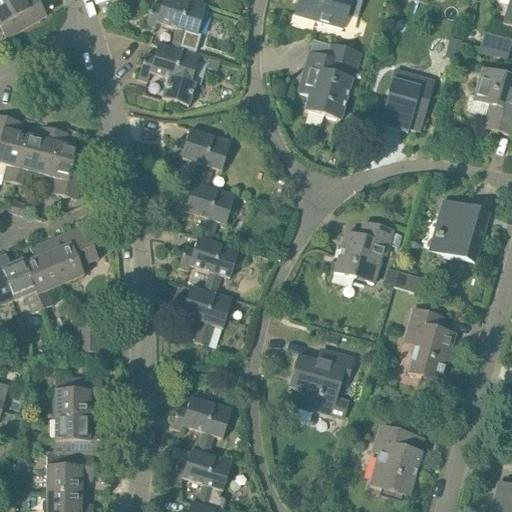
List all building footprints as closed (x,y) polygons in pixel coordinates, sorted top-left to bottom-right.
[(0,0),(0,30),(6,41),(46,18),(35,0),(24,0),(22,1),(21,0),(0,0)] [(188,3),(176,0),(162,0),(160,8),(151,6),(145,27),(155,30),(156,25),(176,31),(170,51),(182,55),(183,52),(188,35),(196,37),(205,7),(188,2),(188,3)] [(299,0),(294,18),(341,32),(347,11),(357,14),(361,0),(299,0)] [(511,0),(509,0),(502,28),(511,30),(511,0)] [(511,43),(492,37),(483,35),(478,53),(487,56),(507,61),(511,43)] [(357,71),(362,55),(329,46),(325,60),(309,55),(298,94),(308,97),(304,113),(340,123),(350,81),(338,78),(341,67),(357,71)] [(182,55),(170,51),(157,47),(154,59),(145,56),(137,81),(146,83),(146,84),(147,84),(150,76),(167,81),(161,101),(187,109),(195,87),(190,85),(199,57),(183,52),(182,55)] [(219,64),(210,61),(208,65),(207,69),(217,72),(219,64)] [(511,79),(482,71),(474,99),(469,97),(466,106),(467,110),(470,113),(487,117),(483,131),(510,138),(511,129),(511,79)] [(408,131),(420,134),(434,83),(394,72),(379,127),(407,135),(408,131)] [(18,123),(17,123),(0,118),(0,166),(7,168),(4,182),(15,185),(27,138),(15,135),(18,123)] [(54,133),(42,130),(42,129),(39,141),(27,138),(15,185),(27,188),(31,174),(43,177),(54,133)] [(206,190),(212,171),(221,174),(230,144),(213,138),(212,140),(189,132),(185,144),(176,141),(169,162),(179,165),(181,161),(201,167),(195,187),(206,190)] [(67,136),(66,136),(54,133),(43,177),(55,180),(51,196),(76,202),(82,177),(70,174),(76,151),(64,148),(67,136)] [(96,186),(93,191),(95,197),(105,195),(102,185),(96,186)] [(206,190),(195,187),(193,186),(189,198),(180,195),(173,216),(183,219),(185,215),(205,221),(199,240),(209,243),(216,223),(224,226),(234,197),(217,191),(216,194),(206,190)] [(21,218),(24,207),(11,203),(8,214),(21,218)] [(429,252),(474,265),(486,224),(481,223),(483,215),(443,203),(429,252)] [(388,249),(392,234),(363,225),(359,240),(345,236),(334,275),(372,287),(383,247),(388,249)] [(59,287),(82,277),(79,271),(98,263),(83,228),(41,245),(59,287)] [(97,237),(101,247),(112,243),(108,233),(97,237)] [(209,243),(199,240),(197,240),(193,252),(184,249),(178,270),(188,273),(189,268),(209,275),(203,294),(214,297),(214,296),(220,277),(228,280),(238,251),(221,246),(221,247),(209,243)] [(46,292),(59,287),(41,245),(29,250),(34,262),(23,266),(41,311),(52,306),(46,292)] [(41,311),(23,266),(22,263),(10,268),(5,256),(0,258),(0,277),(11,304),(24,299),(31,315),(41,311)] [(385,285),(393,288),(397,274),(389,271),(385,285)] [(392,290),(418,297),(422,281),(397,274),(393,288),(392,290)] [(0,309),(11,304),(0,277),(0,309)] [(214,297),(203,294),(189,290),(186,302),(177,300),(170,320),(180,323),(182,319),(199,324),(193,345),(207,349),(213,328),(221,331),(231,301),(214,296),(214,297)] [(438,332),(441,320),(412,312),(407,331),(418,334),(406,376),(440,384),(454,337),(438,332)] [(101,329),(81,329),(74,329),(74,341),(101,341),(101,329)] [(101,355),(101,341),(74,341),(74,355),(101,355)] [(296,376),(292,391),(300,393),(296,407),(329,417),(343,421),(349,403),(335,399),(339,382),(348,384),(354,361),(321,352),(317,365),(298,359),(294,375),(296,376)] [(101,407),(101,381),(54,380),(54,419),(88,419),(88,407),(101,407)] [(8,388),(0,385),(0,413),(1,414),(8,388)] [(213,407),(191,400),(190,400),(186,412),(177,409),(171,430),(180,433),(182,429),(202,435),(196,454),(207,458),(213,438),(222,441),(231,411),(214,406),(213,407)] [(88,432),(88,419),(54,419),(54,457),(100,458),(101,432),(88,432)] [(407,452),(411,437),(379,428),(374,444),(381,446),(369,488),(408,499),(421,456),(407,452)] [(196,508),(207,510),(213,511),(214,511),(218,511),(221,511),(225,503),(223,500),(219,499),(221,493),(222,494),(232,464),(214,458),(213,460),(207,458),(196,454),(190,452),(186,464),(177,461),(171,482),(181,485),(182,481),(203,488),(196,508)] [(0,464),(8,467),(11,457),(6,455),(5,459),(0,457),(0,464)] [(100,458),(54,457),(46,457),(46,495),(80,494),(80,483),(92,483),(93,458),(100,458)] [(23,468),(28,463),(28,458),(17,458),(17,468),(23,468)] [(511,511),(511,489),(498,485),(489,511),(511,511)] [(46,511),(92,511),(92,508),(80,507),(80,494),(46,495),(46,511)]
